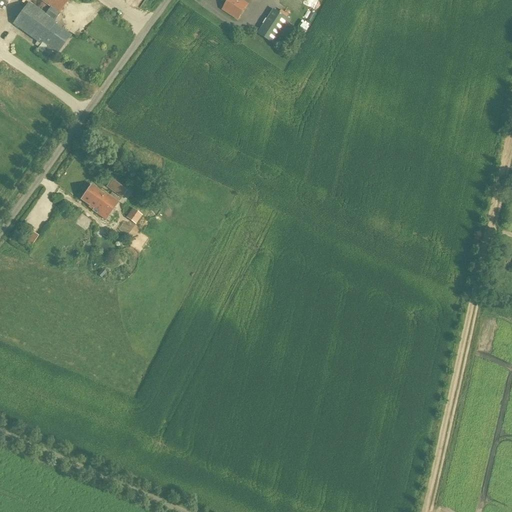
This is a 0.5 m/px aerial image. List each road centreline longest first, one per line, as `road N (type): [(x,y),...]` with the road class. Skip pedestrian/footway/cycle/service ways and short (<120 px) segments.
road 1 (track): [(426,511),(511,131)]
road 2 (unclassified): [(0,232),(167,0)]
road 3 (unclassified): [(184,511),(0,431)]
